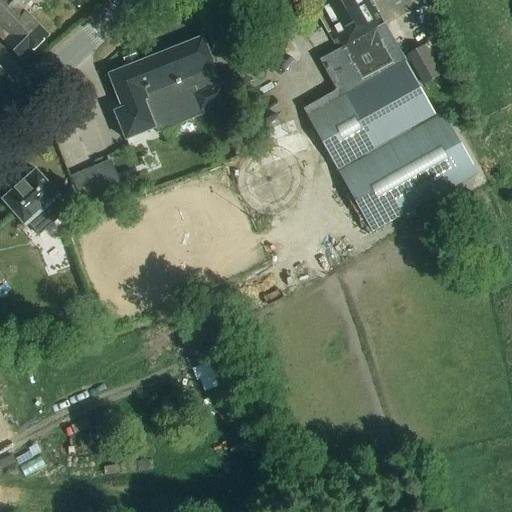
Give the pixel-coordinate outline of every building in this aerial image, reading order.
[(0,0),(0,31),(29,61),(53,38),(27,10),(38,1),(36,0),(0,0)] [(443,113),(436,116),(406,62),(404,63),(384,27),(369,0),(318,0),(322,7),(318,9),(340,49),(321,59),(340,92),(305,111),(374,234),(478,176),(443,113)] [(126,139),(155,128),(158,133),(204,115),(202,111),(228,101),(219,77),(205,38),(142,63),(139,51),(126,56),(130,67),(113,73),(125,107),(116,111),(126,139)] [(408,56),(424,86),(442,76),(426,47),(408,56)] [(0,98),(17,84),(0,64),(0,98)] [(36,231),(64,206),(56,197),(61,193),(38,168),(3,200),(25,225),(28,222),(36,231)]
